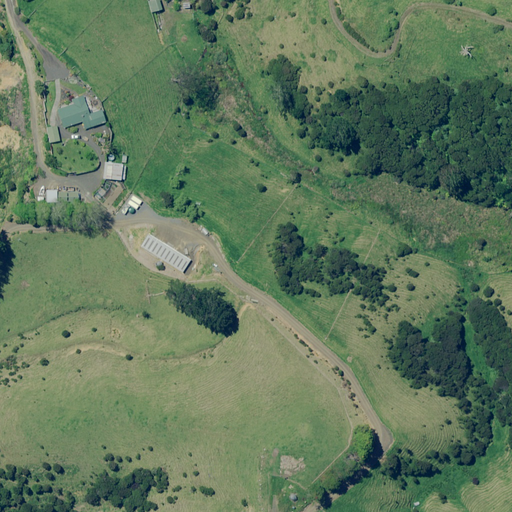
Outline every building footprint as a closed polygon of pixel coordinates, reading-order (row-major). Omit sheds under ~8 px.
[(158,0),(147,0),(151,12),(161,10),(158,0)] [(103,120),(99,108),(93,110),(91,104),(84,106),(80,94),(70,97),(71,102),(55,108),(61,126),(80,119),(83,127),(103,120)] [(59,140),(56,126),(46,128),(49,142),(59,140)] [(120,179),(124,179),(125,166),(121,165),(122,164),(104,162),(102,178),(120,180),(120,179)] [(45,202),(79,203),(79,193),(77,193),(77,191),(74,191),(74,186),(65,186),(65,191),(45,190),(45,202)] [(98,200),(105,191),(100,186),(93,195),(98,200)] [(105,191),(98,200),(107,207),(114,198),(105,191)] [(114,208),(122,214),(128,205),(132,207),(129,213),(132,215),(139,204),(123,194),(114,208)] [(191,259),(149,233),(141,246),(183,271),(191,259)] [(286,492),(277,493),(278,501),(286,500),(286,492)]
